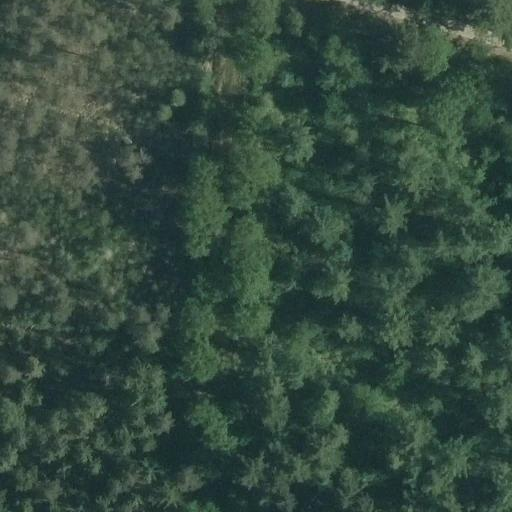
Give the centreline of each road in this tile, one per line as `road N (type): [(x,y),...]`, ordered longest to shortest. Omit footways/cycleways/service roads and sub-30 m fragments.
road 1 (track): [(209,511),(230,0)]
road 2 (unclassified): [(511,50),(339,0)]
